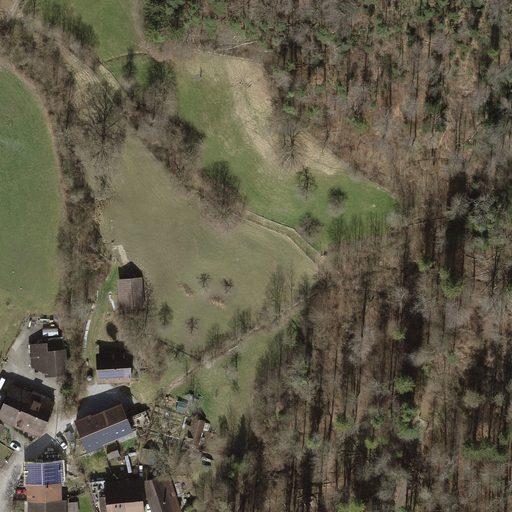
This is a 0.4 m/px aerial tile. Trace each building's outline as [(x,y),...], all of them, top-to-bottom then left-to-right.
[(142,278),(116,281),(119,309),(145,306),(142,278)] [(44,379),(68,377),(66,351),(64,351),(63,341),(47,342),(47,344),(29,345),(31,368),(44,377),(44,379)] [(131,352),(96,354),(98,382),(133,380),(131,352)] [(0,421),(40,438),(54,404),(36,397),(37,395),(11,385),(0,412),(0,421)] [(77,422),(88,449),(102,443),(101,440),(113,436),(115,438),(133,431),(125,414),(118,406),(114,408),(116,413),(93,422),(91,417),(77,422)] [(206,421),(193,417),(191,426),(185,424),(183,431),(189,433),(185,443),(198,446),(206,421)] [(64,483),(63,449),(47,450),(44,466),(27,467),(28,484),(62,483),(64,483)] [(151,511),(181,511),(169,473),(144,481),(144,492),(151,511)] [(144,511),(141,480),(114,483),(117,511),(144,511)] [(102,511),(117,511),(114,483),(106,484),(105,481),(90,484),(95,502),(101,500),(102,511)] [(62,483),(28,484),(29,503),(62,502),(62,483)] [(66,511),(67,502),(62,502),(29,503),(28,511),(66,511)] [(79,511),(79,503),(69,504),(69,511),(79,511)]
